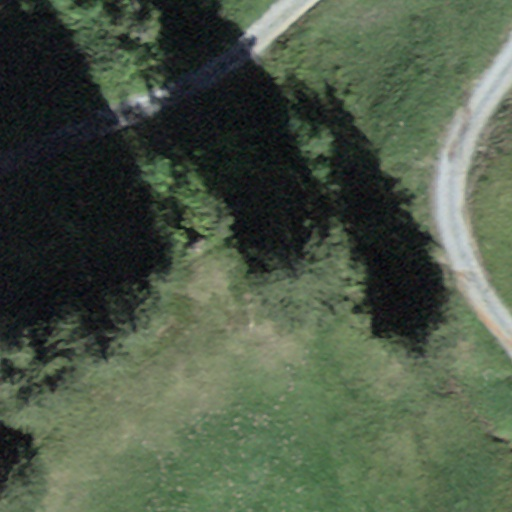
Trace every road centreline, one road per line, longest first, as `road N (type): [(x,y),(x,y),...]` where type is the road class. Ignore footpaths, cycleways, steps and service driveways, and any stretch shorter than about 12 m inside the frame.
road 1 (track): [(300,0),(228,67),(0,167)]
road 2 (track): [(511,332),(464,265),(452,199),(460,134),(511,62)]
